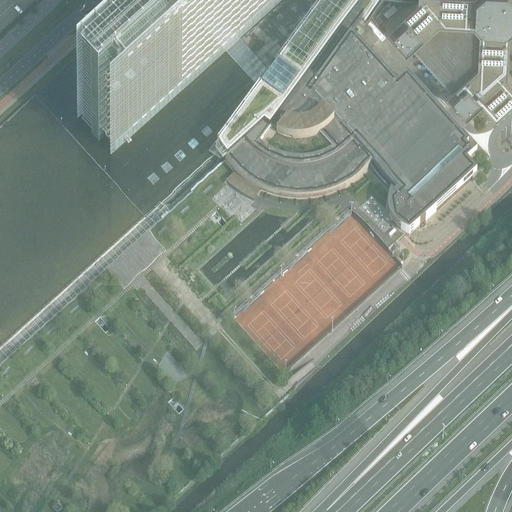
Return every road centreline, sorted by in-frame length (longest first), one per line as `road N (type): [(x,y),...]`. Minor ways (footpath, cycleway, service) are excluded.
road 1 (motorway): [(511,299),(248,511)]
road 2 (motorway): [(511,309),(339,511)]
road 3 (motorway): [(511,351),(341,511)]
road 4 (motorway): [(392,511),(511,398)]
road 5 (secondary): [(0,88),(97,0)]
